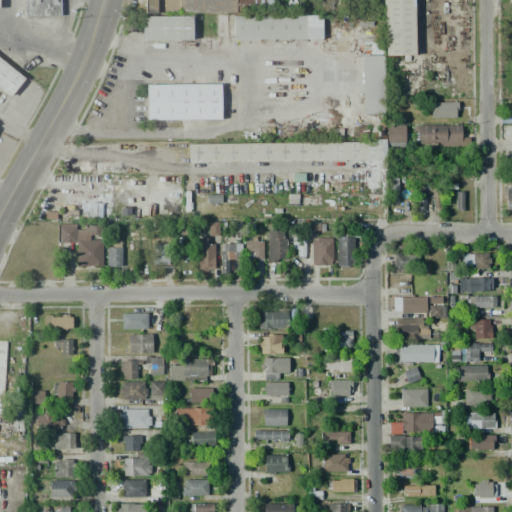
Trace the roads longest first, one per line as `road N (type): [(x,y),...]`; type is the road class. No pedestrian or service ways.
road 1 (residential): [(366,296),(0,298)]
road 2 (residential): [(374,245),(366,296),(374,511)]
road 3 (tertiary): [(103,0),(94,36),(0,222)]
road 4 (residential): [(486,0),(486,232)]
road 5 (residential): [(102,300),(99,511)]
road 6 (residential): [(237,300),(239,511)]
road 7 (residential): [(511,236),(393,232),(374,245)]
